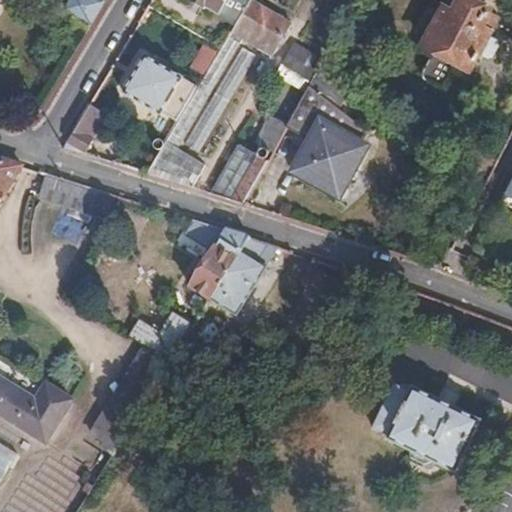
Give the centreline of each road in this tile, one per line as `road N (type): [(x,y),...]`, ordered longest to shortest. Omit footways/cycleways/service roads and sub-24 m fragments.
road 1 (residential): [(511,311),(43,152)]
road 2 (residential): [(132,0),(43,152)]
